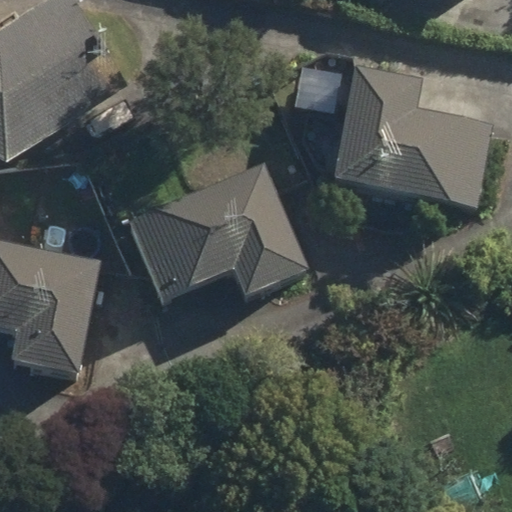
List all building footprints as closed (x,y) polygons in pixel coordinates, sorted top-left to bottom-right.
[(406,0),(444,23),(458,0),(406,0)] [(0,173),(118,98),(60,3),(0,36),(0,173)] [(459,230),(460,220),(465,220),(472,141),(413,136),(416,93),(320,85),(317,122),(292,120),(285,199),(304,201),(304,206),(350,210),(348,234),(414,240),(415,226),(459,230)] [(262,176),(247,182),(233,149),(192,166),(206,199),(99,245),(133,326),(158,316),(170,344),(308,285),(262,176)] [(0,384),(80,392),(83,358),(92,268),(0,258),(0,384)]
